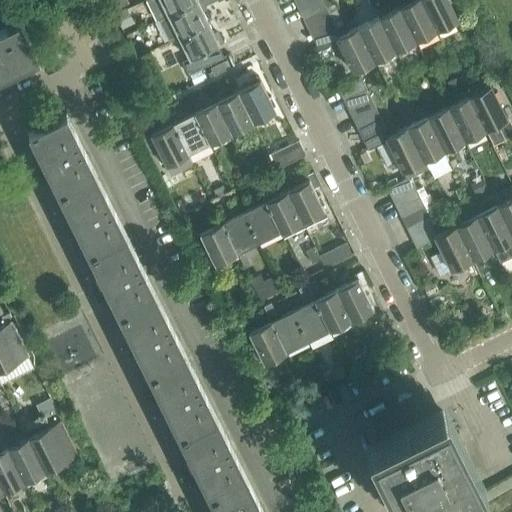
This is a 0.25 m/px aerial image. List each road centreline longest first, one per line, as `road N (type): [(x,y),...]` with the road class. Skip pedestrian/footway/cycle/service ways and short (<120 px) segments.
road 1 (residential): [(283,511),(68,71),(0,105)]
road 2 (residential): [(162,511),(189,498),(0,120)]
road 3 (residential): [(441,371),(258,0)]
